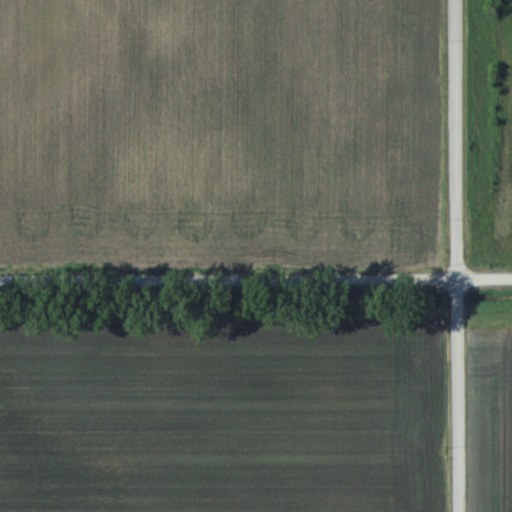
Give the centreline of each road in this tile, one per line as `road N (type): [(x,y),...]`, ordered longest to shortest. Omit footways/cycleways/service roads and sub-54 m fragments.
road 1 (residential): [(511,277),(0,276)]
road 2 (residential): [(457,511),(456,0)]
